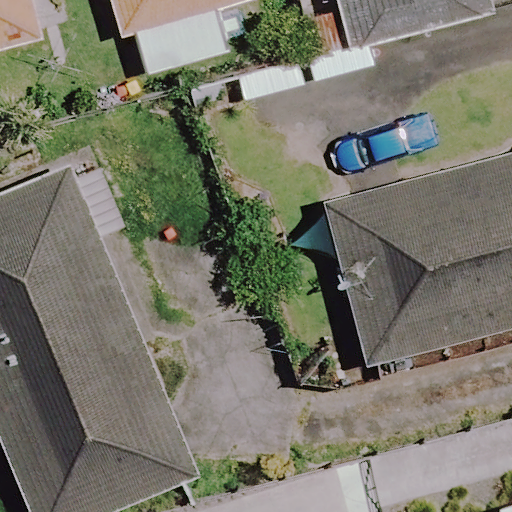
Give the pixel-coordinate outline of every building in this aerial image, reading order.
[(0,0),(0,50),(34,41),(23,0),(0,0)] [(251,4),(250,0),(100,0),(110,40),(251,4)] [(330,0),(345,53),(488,15),(483,0),(330,0)] [(511,329),(511,153),(322,201),(364,367),(511,329)] [(108,511),(191,478),(63,167),(0,192),(0,462),(20,511),(108,511)] [(363,511),(358,494),(302,511),(363,511)] [(511,511),(511,496),(464,511),(511,511)]
